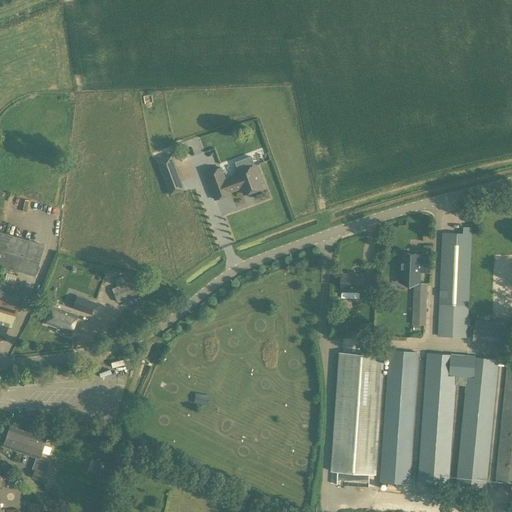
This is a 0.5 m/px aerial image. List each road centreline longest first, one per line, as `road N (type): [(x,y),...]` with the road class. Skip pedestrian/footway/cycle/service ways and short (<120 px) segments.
road 1 (unclassified): [(139,338),(235,270),(511,181)]
road 2 (residential): [(0,369),(139,338)]
